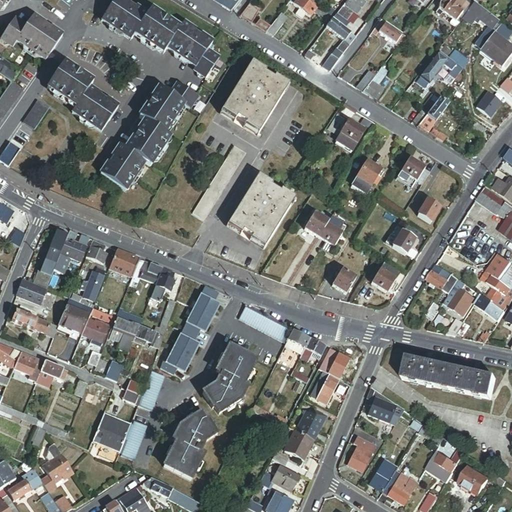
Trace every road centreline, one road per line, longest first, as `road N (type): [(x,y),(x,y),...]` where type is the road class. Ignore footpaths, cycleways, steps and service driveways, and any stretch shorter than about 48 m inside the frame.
road 1 (residential): [(45,210),(305,316),(384,332)]
road 2 (residential): [(478,179),(187,0)]
road 3 (residential): [(478,179),(384,332)]
road 4 (residential): [(323,479),(384,332)]
road 5 (residential): [(384,332),(511,358)]
